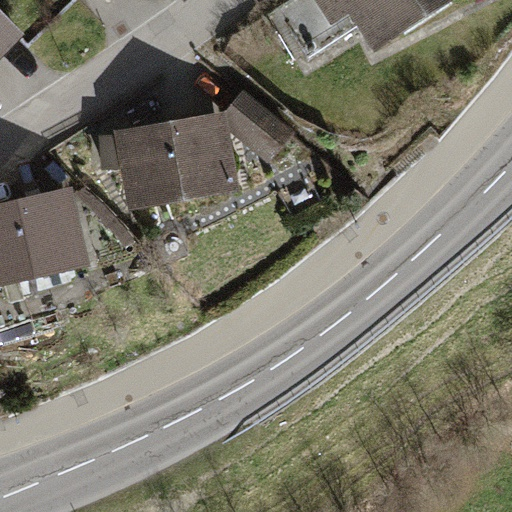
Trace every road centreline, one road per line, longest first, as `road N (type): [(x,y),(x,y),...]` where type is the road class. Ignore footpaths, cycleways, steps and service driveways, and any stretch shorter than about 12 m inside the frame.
road 1 (primary): [(0,496),(202,408),(323,337),(477,207),(511,167)]
road 2 (residential): [(219,0),(0,149)]
